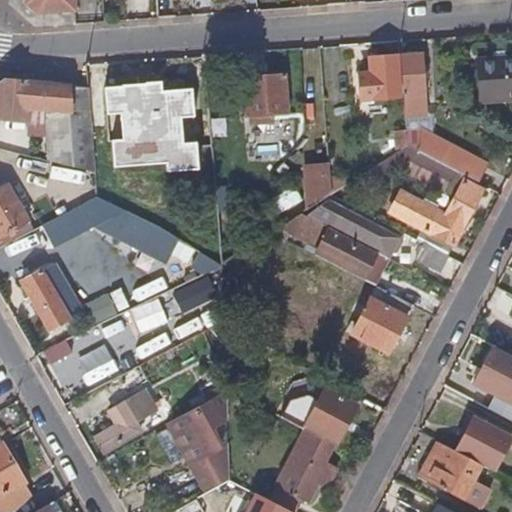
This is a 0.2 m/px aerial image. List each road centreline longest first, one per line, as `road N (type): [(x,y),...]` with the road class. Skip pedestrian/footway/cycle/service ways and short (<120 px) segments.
road 1 (residential): [(511,13),(0,52)]
road 2 (residential): [(511,212),(353,511)]
road 3 (residential): [(0,350),(99,511)]
